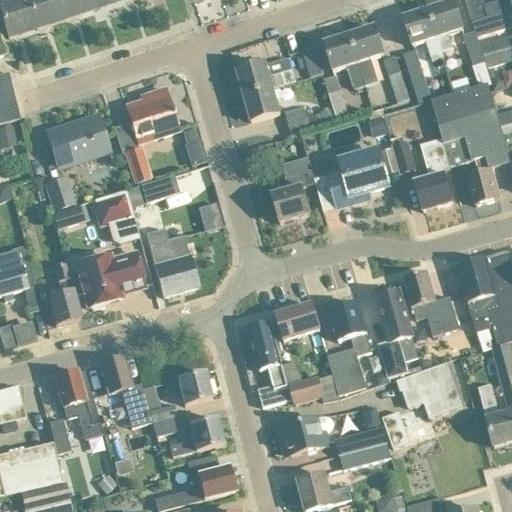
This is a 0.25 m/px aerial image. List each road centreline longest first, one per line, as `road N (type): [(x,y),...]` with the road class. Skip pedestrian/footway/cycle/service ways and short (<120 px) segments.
road 1 (residential): [(258,275),(368,244),(426,250),(511,226)]
road 2 (residential): [(258,275),(192,50)]
road 3 (residential): [(0,376),(218,319)]
road 4 (residential): [(268,511),(218,319)]
road 5 (residential): [(24,100),(192,50)]
road 6 (residential): [(192,50),(336,0)]
